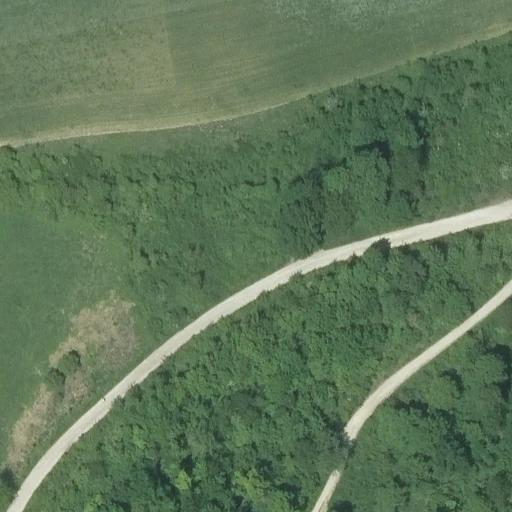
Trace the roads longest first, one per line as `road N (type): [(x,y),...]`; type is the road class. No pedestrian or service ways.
road 1 (track): [(511,211),(329,258),(247,294),(175,339),(115,391),(64,439),(15,511)]
road 2 (track): [(511,284),(353,425)]
